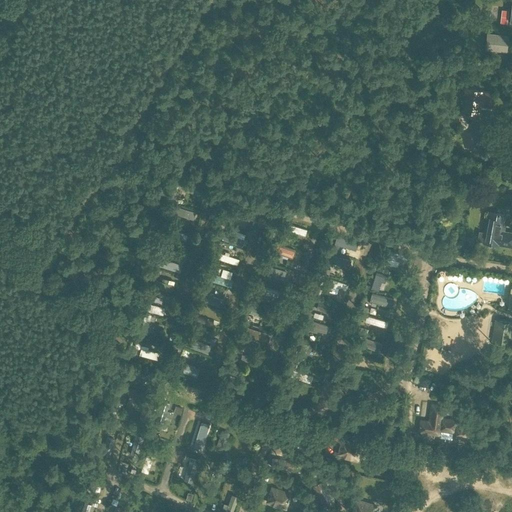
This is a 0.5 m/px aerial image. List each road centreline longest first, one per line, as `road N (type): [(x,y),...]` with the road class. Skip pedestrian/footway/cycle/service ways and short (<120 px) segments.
road 1 (track): [(368,239),(315,410)]
road 2 (track): [(268,208),(220,364)]
road 3 (track): [(317,223),(271,377)]
road 4 (track): [(214,191),(170,338)]
road 5 (track): [(404,511),(412,388),(406,362)]
road 6 (track): [(380,378),(416,253)]
road 7 (track): [(135,390),(99,511)]
